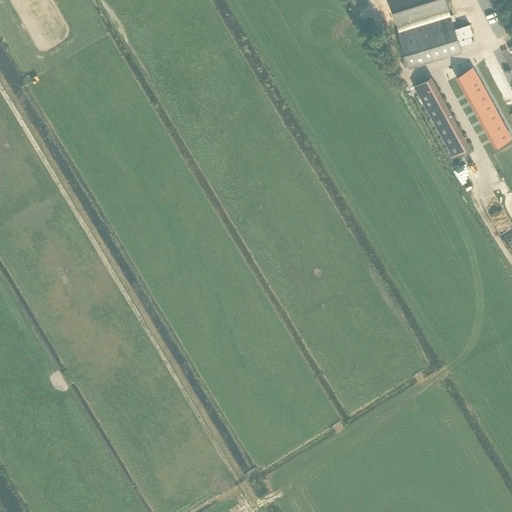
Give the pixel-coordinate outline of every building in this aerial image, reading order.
[(389,0),(397,25),(449,9),(445,0),(389,0)] [(451,15),(398,31),(409,67),(462,50),(460,46),(455,29),(451,15)] [(470,24),(455,29),(460,46),(473,42),(471,36),(473,35),(470,24)] [(457,76),(462,85),(476,77),(471,68),(457,76)] [(421,93),(435,85),(431,77),(417,85),(421,93)] [(484,92),(476,77),(462,85),(470,99),(484,92)] [(435,85),(421,93),(429,108),(443,100),(435,85)] [(475,109),(489,101),(484,92),(470,99),(475,109)] [(429,108),(434,117),(448,109),(443,100),(429,108)] [(480,118),(494,110),(489,101),(475,109),(480,118)] [(454,119),(448,109),(434,117),(440,126),(454,119)] [(485,127),(499,119),(494,110),(480,118),(485,127)] [(454,119),(440,126),(445,136),(459,128),(454,119)] [(485,127),(490,136),(504,129),(499,119),(485,127)] [(459,128),(445,136),(450,145),(464,137),(459,128)] [(510,138),(504,129),(490,136),(496,146),(510,138)] [(464,137),(450,145),(455,155),(469,147),(464,137)]
